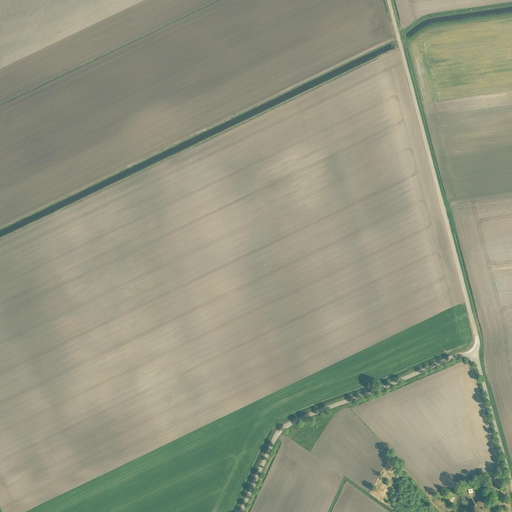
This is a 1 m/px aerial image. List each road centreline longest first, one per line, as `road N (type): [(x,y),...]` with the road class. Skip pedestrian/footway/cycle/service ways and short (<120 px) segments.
road 1 (unclassified): [(476,356),(388,0)]
road 2 (unclassified): [(241,511),(283,427),(453,357),(476,356)]
road 3 (unclassified): [(511,486),(476,356)]
